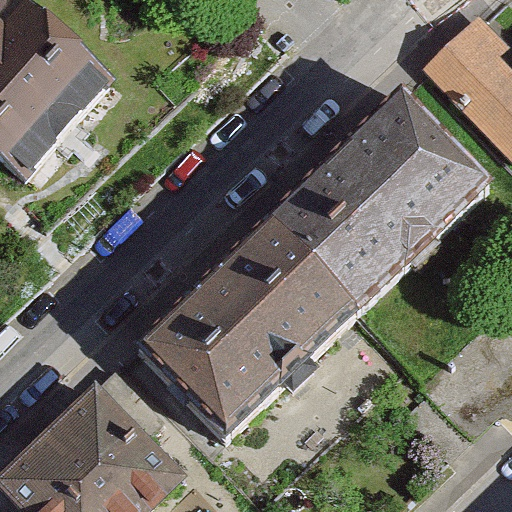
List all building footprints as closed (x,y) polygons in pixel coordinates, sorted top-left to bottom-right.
[(511,161),(511,86),(501,75),(491,64),(504,52),(481,28),(430,76),(460,107),(458,108),(463,113),(464,112),(511,161)] [(1,29),(0,29),(0,175),(20,197),(116,104),(45,30),(23,51),(1,29)] [(439,242),(489,194),(402,104),(337,166),(272,228),(359,319),(404,276),(405,277),(440,243),(439,242)] [(359,319),(272,228),(205,292),(138,356),(226,447),(279,396),(280,397),(284,393),(293,402),(313,382),(305,373),(309,369),(308,368),(359,319)] [(511,302),(422,388),(430,396),(474,442),(509,408),(511,405),(511,302)] [(163,426),(117,378),(94,400),(62,430),(61,429),(46,444),(31,458),(32,459),(0,489),(21,511),(151,511),(178,486),(140,447),(163,426)] [(474,442),(430,396),(404,421),(448,466),(474,442)]
